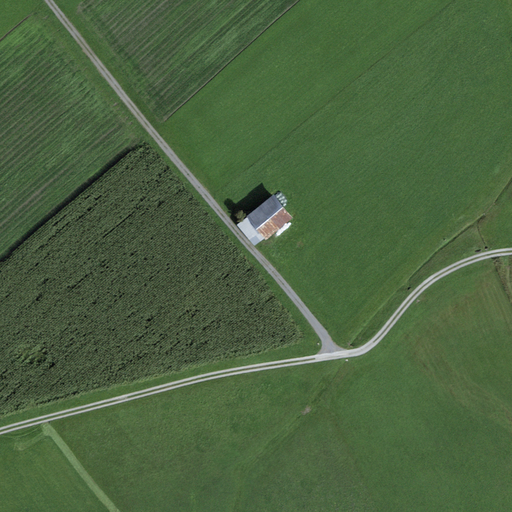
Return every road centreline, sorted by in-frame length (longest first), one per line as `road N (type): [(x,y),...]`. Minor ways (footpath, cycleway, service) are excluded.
road 1 (track): [(0,431),(192,381),(357,352),(426,284),(456,266),(511,252)]
road 2 (track): [(331,356),(325,336),(47,0)]
